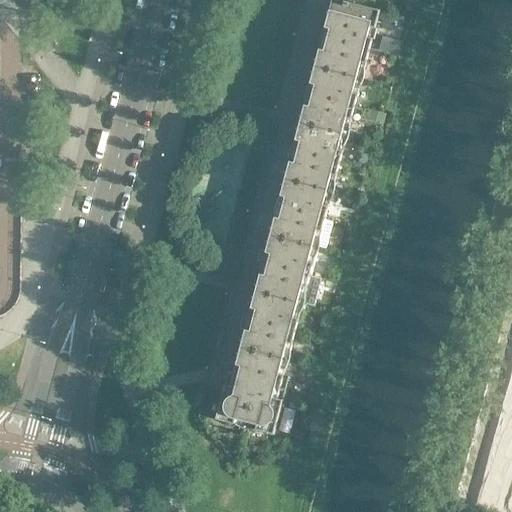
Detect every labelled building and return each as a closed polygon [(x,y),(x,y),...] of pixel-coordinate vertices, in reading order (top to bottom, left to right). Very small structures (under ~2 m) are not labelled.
[(362,79),(380,10),(340,0),(332,0),(328,15),(323,14),(313,49),(319,51),(315,66),(362,79)] [(349,129),(362,79),(315,66),(311,82),(305,81),(302,93),(307,95),(301,117),(349,129)] [(334,185),(349,129),(301,117),(296,139),(290,137),(287,150),(292,151),(287,173),(334,185)] [(319,241),(334,185),(287,173),(281,194),(275,193),(272,205),(278,207),(272,229),(319,241)] [(304,297),(319,241),(272,229),(266,251),(260,250),(257,262),(263,263),(257,285),(304,297)] [(289,353),(304,297),(257,285),(251,307),(246,305),(243,318),(248,319),(242,341),(289,353)] [(274,434),(289,376),(284,375),(289,353),(242,341),(236,363),(231,362),(216,419),(234,424),(238,426),(241,427),(244,428),(247,428),(249,429),(252,429),(255,429),(274,434)] [(511,511),(511,382),(486,376),(451,506),(475,511),(511,511)]
